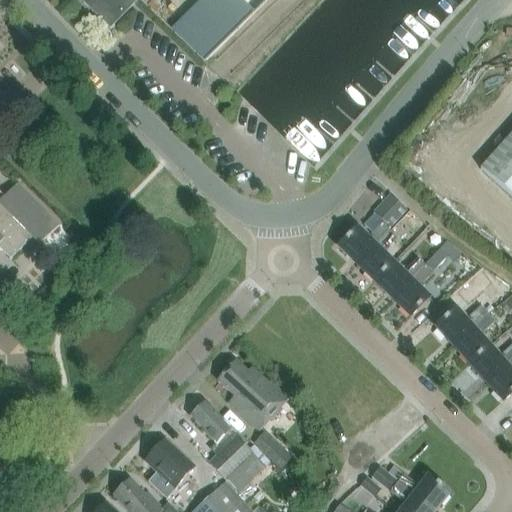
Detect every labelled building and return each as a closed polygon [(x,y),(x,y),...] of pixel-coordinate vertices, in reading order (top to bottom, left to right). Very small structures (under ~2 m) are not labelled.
[(85,0),(112,25),(135,0),(85,0)] [(154,0),(210,61),(262,14),(249,0),(154,0)] [(511,200),(511,134),(479,171),(511,200)] [(0,248),(11,260),(32,239),(39,246),(59,226),(17,185),(4,198),(0,193),(0,248)] [(391,229),(407,211),(390,195),(373,213),(391,229)] [(381,227),(385,224),(375,215),(362,228),(371,237),(381,227)] [(388,234),(381,227),(371,237),(371,238),(373,240),(369,244),(357,231),(339,249),(356,266),(388,234)] [(446,245),(431,231),(422,241),(437,255),(446,245)] [(395,241),(388,234),(356,266),(374,284),(392,265),(379,252),(382,249),(385,252),(395,241)] [(374,284),(392,302),(424,269),(417,262),(406,273),(408,275),(405,278),(392,265),(374,284)] [(421,287),(432,276),(424,269),(392,302),(410,320),(428,302),(415,288),(418,285),(421,287)] [(470,319),(472,322),(468,326),(455,312),(436,329),(452,347),(486,317),(480,310),(470,319)] [(452,347),(470,366),(488,349),(476,336),(481,332),(483,334),(494,325),(486,317),(452,347)] [(470,366),(487,385),(511,361),(511,347),(503,356),(505,359),(501,363),(488,349),(470,366)] [(511,394),(511,375),(509,372),(511,369),(511,361),(487,385),(502,403),(511,394)] [(289,400),(268,381),(265,384),(252,372),(248,376),(237,366),(219,385),(234,399),(229,404),(259,432),(289,400)] [(253,458),(230,434),(231,433),(205,406),(190,420),(215,446),(210,451),(216,457),(207,465),(226,485),(253,458)] [(293,459),(266,433),(254,445),(281,471),(293,459)] [(174,491),(193,470),(164,443),(145,463),(174,491)] [(397,482),(379,468),(370,479),(388,493),(397,482)] [(381,491),(367,479),(360,487),(374,499),(381,491)] [(417,494),(412,491),(415,487),(404,479),(398,487),(429,511),(435,511),(448,496),(428,480),(417,494)] [(174,511),(168,506),(163,511),(147,495),(145,498),(130,483),(113,499),(126,511),(174,511)] [(194,511),(250,511),(226,485),(194,511)] [(429,511),(398,487),(391,495),(402,503),(405,500),(409,504),(402,511),(429,511)]
